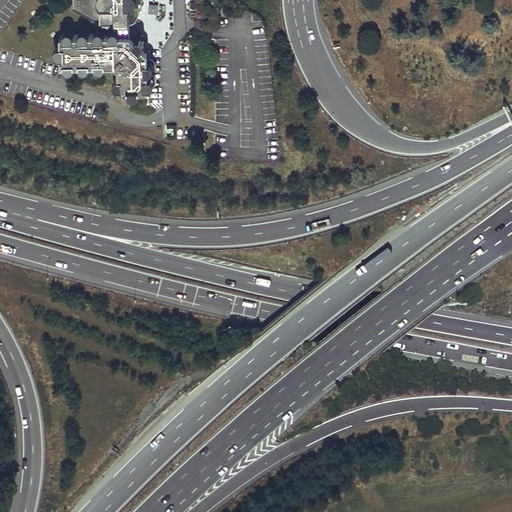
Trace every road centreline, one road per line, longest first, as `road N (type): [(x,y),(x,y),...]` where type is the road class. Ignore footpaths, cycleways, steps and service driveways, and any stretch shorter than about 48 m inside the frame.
road 1 (motorway): [(511,168),(284,338),(97,511)]
road 2 (motorway): [(0,245),(511,363)]
road 3 (motorway): [(511,134),(419,185),(298,227),(169,236),(28,217)]
road 4 (motorway): [(511,336),(157,260),(54,233),(28,217)]
road 5 (motorway): [(199,511),(276,455),(349,419),(427,404),(511,405)]
road 6 (motorway): [(160,511),(406,296)]
road 7 (motorway): [(511,117),(434,146),(411,147),(367,130),(317,67),(297,0)]
road 8 (motorway): [(0,335),(29,421),(23,511)]
road 9 (motorway): [(406,296),(511,217)]
road 10 (motorway): [(406,296),(511,239)]
